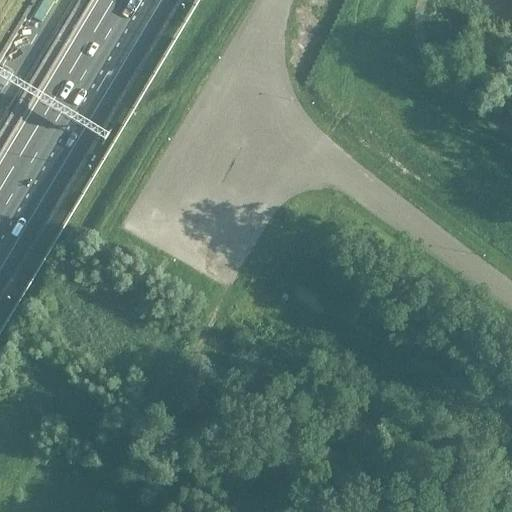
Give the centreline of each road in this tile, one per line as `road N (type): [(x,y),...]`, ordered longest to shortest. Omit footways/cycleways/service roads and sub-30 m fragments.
road 1 (track): [(383,0),(355,56),(369,105),(511,209)]
road 2 (motorway): [(0,228),(136,0)]
